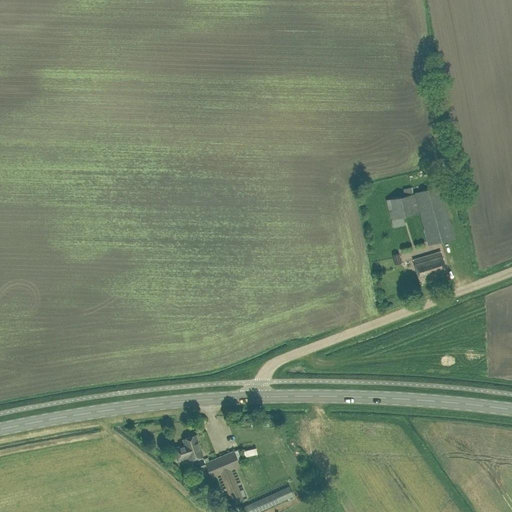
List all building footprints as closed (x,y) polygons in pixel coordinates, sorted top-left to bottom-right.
[(433,188),(432,183),(417,187),(419,193),(413,194),(427,245),(453,238),(439,186),(433,188)] [(411,195),(410,188),(402,190),(404,197),(386,202),(391,220),(418,213),(413,194),(411,195)] [(447,275),(440,252),(413,260),(420,283),(447,275)] [(203,455),(196,435),(182,439),(184,444),(173,448),(177,461),(188,457),(189,460),(203,455)] [(256,454),(255,448),(243,451),(244,457),(256,454)] [(240,458),(236,450),(205,463),(211,478),(216,476),(229,505),(245,498),(233,468),(239,466),(237,460),(240,458)] [(286,486),(285,483),(247,501),(248,504),(240,508),(241,511),(256,511),(292,495),(287,485),(286,486)]
